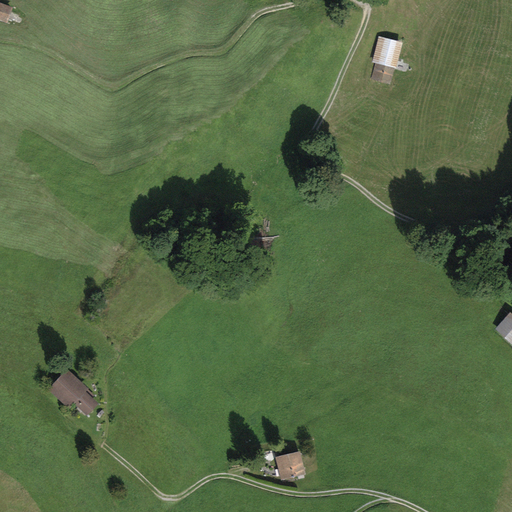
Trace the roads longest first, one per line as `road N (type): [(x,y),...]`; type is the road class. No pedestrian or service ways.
road 1 (track): [(511,291),(492,280),(463,238),(315,140),(314,117),(368,0)]
road 2 (track): [(0,39),(119,86),(191,54),(219,52),(256,14),(308,0)]
road 3 (track): [(390,499),(283,492),(228,476),(165,497),(97,441)]
